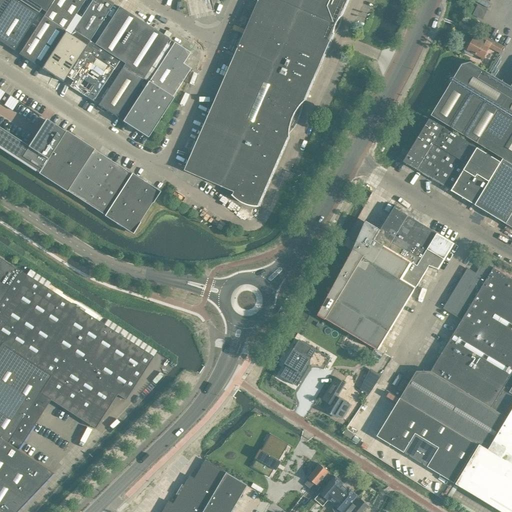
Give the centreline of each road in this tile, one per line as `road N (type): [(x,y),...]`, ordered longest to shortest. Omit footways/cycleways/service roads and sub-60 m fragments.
road 1 (unclassified): [(157,166),(251,222),(337,33)]
road 2 (unclassified): [(440,511),(222,367)]
road 3 (tertiary): [(88,510),(222,367)]
road 4 (tertiary): [(171,276),(95,256),(0,194)]
road 5 (unclassified): [(157,166),(0,65)]
road 6 (unclassified): [(472,227),(348,152)]
road 7 (unclassified): [(157,166),(213,43)]
road 8 (unclassified): [(406,337),(472,227)]
